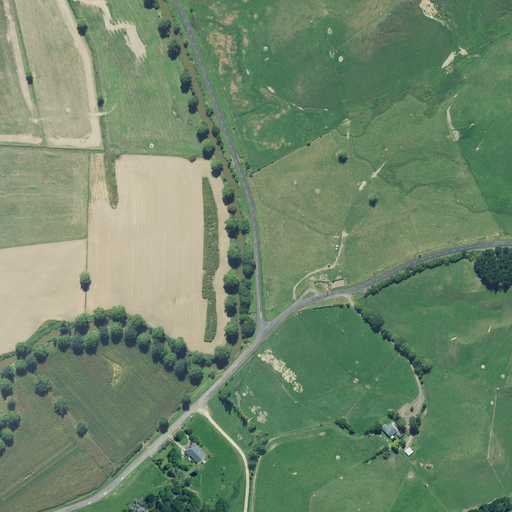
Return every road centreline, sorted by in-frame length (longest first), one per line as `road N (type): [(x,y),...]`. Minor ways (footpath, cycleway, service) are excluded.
road 1 (unclassified): [(265,334),(251,208),(175,0)]
road 2 (unclassified): [(60,511),(114,483),(265,334)]
road 3 (unclassified): [(265,334),(304,302),(430,256),(511,243)]
